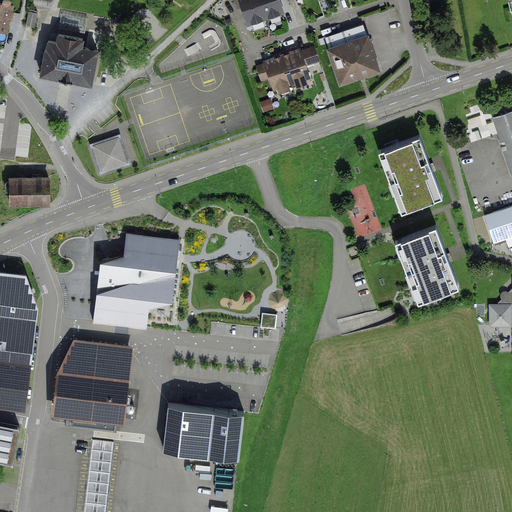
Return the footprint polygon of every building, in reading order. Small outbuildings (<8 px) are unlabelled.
[(0,0),(0,30),(11,34),(19,5),(0,0)] [(278,0),(240,0),(248,24),(282,13),(278,0)] [(37,11),(30,9),(27,25),(34,27),(37,11)] [(85,33),(87,18),(63,13),(60,28),(85,33)] [(56,40),(47,39),(40,74),(65,80),(92,86),(100,49),(83,45),(84,38),(58,32),(56,40)] [(381,70),(369,33),(327,47),(340,84),(362,76),(381,70)] [(310,48),(305,50),(310,64),(320,60),(315,46),(310,48)] [(301,49),(283,55),(293,85),(311,78),(301,49)] [(293,85),(283,55),(264,62),(265,63),(270,78),(274,91),(293,85)] [(265,63),(257,65),(262,81),(270,78),(265,63)] [(270,99),(262,102),(265,111),(273,108),(270,99)] [(511,111),(495,117),(511,167),(511,111)] [(131,164),(120,133),(90,143),(100,174),(105,172),(131,164)] [(442,196),(419,135),(379,150),(402,211),(442,196)] [(49,178),(10,178),(10,182),(6,182),(6,190),(10,190),(10,203),(50,203),(49,178)] [(511,206),(484,216),(493,242),(507,237),(510,246),(511,245),(511,206)] [(427,299),(462,287),(437,221),(403,234),(427,299)] [(180,236),(128,231),(126,253),(101,262),(94,321),(146,327),(149,305),(173,298),(180,236)] [(9,267),(0,272),(0,274),(0,344),(31,348),(37,288),(29,267),(9,267)] [(511,289),(498,303),(490,304),(489,326),(511,326),(511,321),(511,289)] [(134,342),(62,333),(52,408),(124,417),(134,342)] [(31,348),(0,344),(0,387),(29,391),(34,349),(31,348)] [(166,447),(242,454),(248,405),(171,397),(166,447)] [(0,454),(17,458),(23,425),(0,420),(0,454)] [(94,438),(86,511),(108,511),(115,440),(94,438)]
